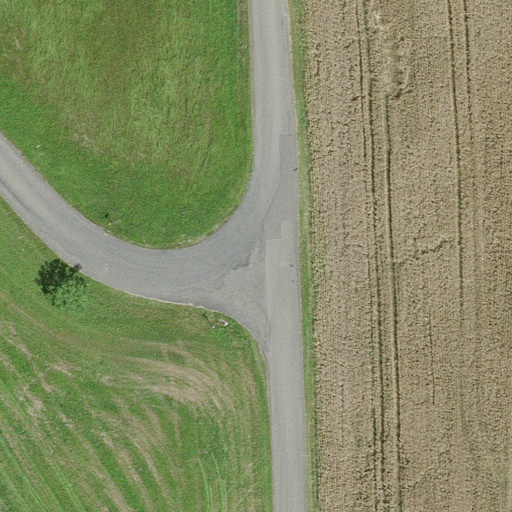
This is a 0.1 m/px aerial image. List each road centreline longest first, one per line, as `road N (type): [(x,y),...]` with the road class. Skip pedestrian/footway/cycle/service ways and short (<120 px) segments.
road 1 (unclassified): [(276,275),(136,281),(64,238),(0,167)]
road 2 (unclassified): [(261,0),(276,275)]
road 3 (unclassified): [(276,275),(284,511)]
